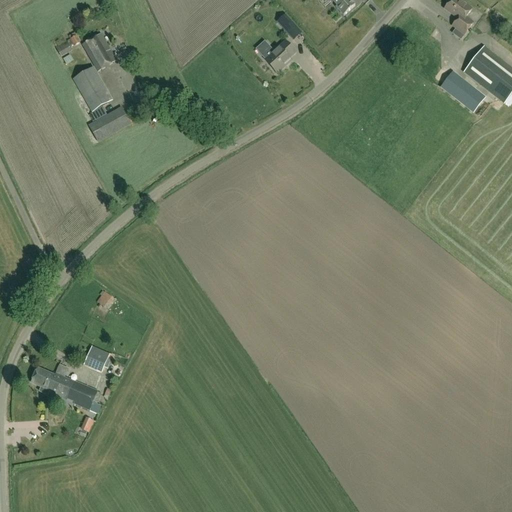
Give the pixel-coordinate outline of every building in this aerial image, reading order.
[(327,0),(324,3),(331,10),(336,5),(330,0),(327,0)] [(344,16),(355,6),(349,0),(331,0),(337,6),(336,7),(344,16)] [(465,35),(473,24),(466,18),(472,10),(458,0),(451,0),(445,9),(458,19),(453,26),(465,35)] [(479,22),(483,17),(475,11),(471,16),(479,22)] [(295,26),(286,15),(277,23),(287,33),(294,41),(302,34),(295,26)] [(98,73),(117,61),(101,35),(82,45),(98,73)] [(62,58),(73,51),(68,42),(56,49),(62,58)] [(277,74),(292,61),(290,59),(296,53),(286,42),(265,60),(277,74)] [(505,104),(511,95),(511,68),(484,47),(464,74),(504,105),(505,104)] [(73,55),(65,58),(68,64),(75,61),(73,55)] [(107,116),(102,108),(113,102),(94,69),(74,80),(92,113),(97,122),(89,126),(98,143),(131,125),(122,108),(107,116)] [(473,113),(485,98),(455,74),(443,90),(473,113)] [(107,309),(114,300),(105,293),(98,302),(107,309)] [(92,349),(85,364),(91,366),(98,350),(92,347),(92,349)] [(38,369),(32,384),(41,387),(39,393),(48,397),(50,393),(66,400),(67,398),(72,388),(74,383),(56,375),(55,377),(38,369)] [(72,388),(67,398),(75,401),(74,403),(73,404),(90,411),(93,404),(98,392),(74,382),(74,383),(72,388)] [(83,426),(90,430),(96,419),(89,415),(83,426)]
